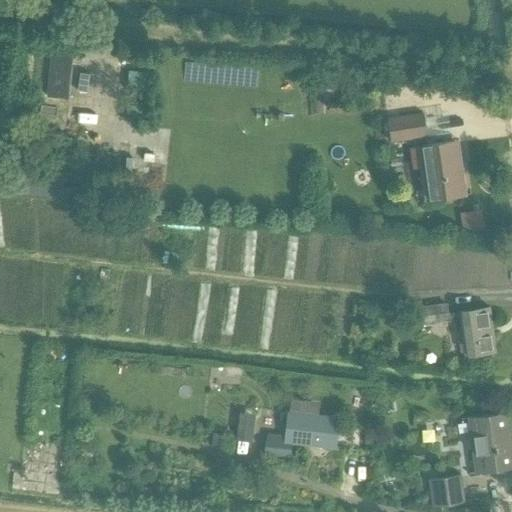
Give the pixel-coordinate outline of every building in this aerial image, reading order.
[(34,32),(93,39),(94,23),(36,16),(34,32)] [(47,97),(68,99),(73,47),(52,45),(47,97)] [(319,88),(342,90),(343,80),(320,78),(319,88)] [(388,120),(391,143),(415,139),(425,203),(465,197),(456,141),(427,146),(422,115),(388,120)] [(79,135),(57,132),(53,160),(75,163),(79,135)] [(0,194),(60,201),(61,200),(92,203),(93,190),(62,186),(63,172),(0,165),(0,194)] [(460,211),(463,235),(485,232),(481,208),(460,211)] [(446,304),(413,308),(416,325),(448,320),(446,304)] [(460,313),(466,358),(495,354),(490,309),(460,313)] [(281,411),(279,423),(286,423),(284,442),(333,448),(337,417),(319,415),(288,412),(281,411)] [(468,418),(476,475),(511,469),(511,459),(506,413),(468,418)] [(427,481),(432,507),(464,502),(460,475),(427,481)]
